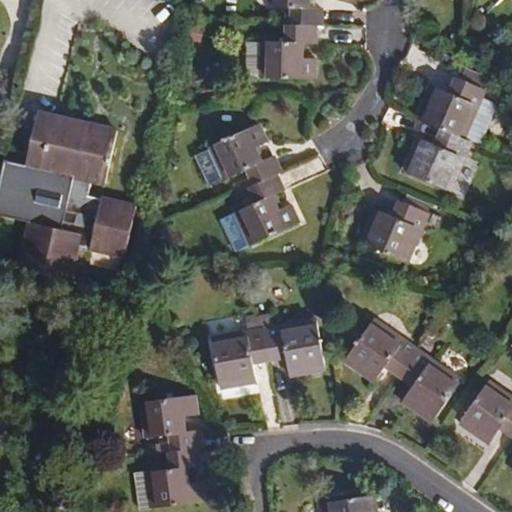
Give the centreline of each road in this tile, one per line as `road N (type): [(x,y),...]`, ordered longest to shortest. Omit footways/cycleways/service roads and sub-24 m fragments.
road 1 (residential): [(472,511),(390,452),(334,436),(257,447),(254,511)]
road 2 (residential): [(389,0),(378,94),(362,127),(329,150)]
